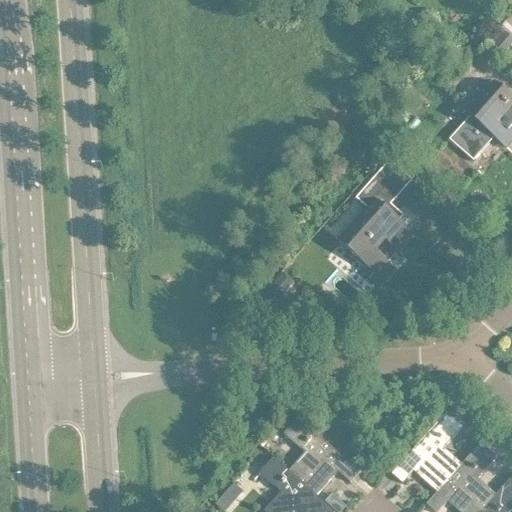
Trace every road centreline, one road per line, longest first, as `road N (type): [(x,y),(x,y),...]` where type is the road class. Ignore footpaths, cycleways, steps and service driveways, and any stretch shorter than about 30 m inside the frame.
road 1 (secondary): [(2,0),(25,378)]
road 2 (secondary): [(95,376),(72,0)]
road 3 (residential): [(95,376),(461,354)]
road 4 (secondary): [(104,511),(95,376)]
road 5 (secondary): [(25,378),(33,511)]
